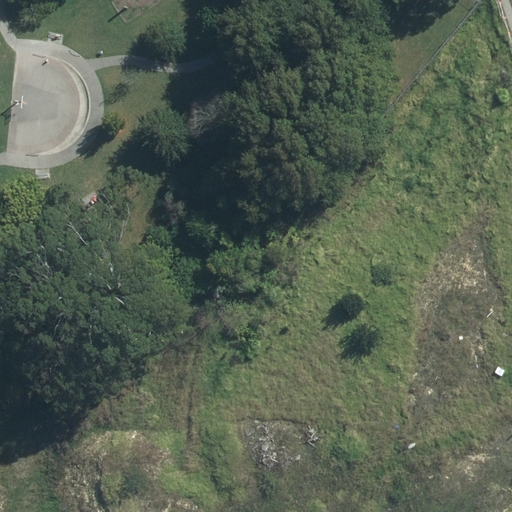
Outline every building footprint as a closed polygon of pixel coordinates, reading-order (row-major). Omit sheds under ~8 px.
[(492,285),(511,262),(511,177),(449,246),(492,285)] [(485,308),(427,296),(410,384),(467,396),(485,308)] [(255,422),(252,444),(245,444),(237,511),(297,511),(304,450),(292,448),(294,426),(255,422)] [(511,511),(511,461),(492,459),(486,511),(511,511)] [(84,486),(73,488),(78,511),(149,511),(141,478),(125,482),(121,467),(82,476),(84,486)]
